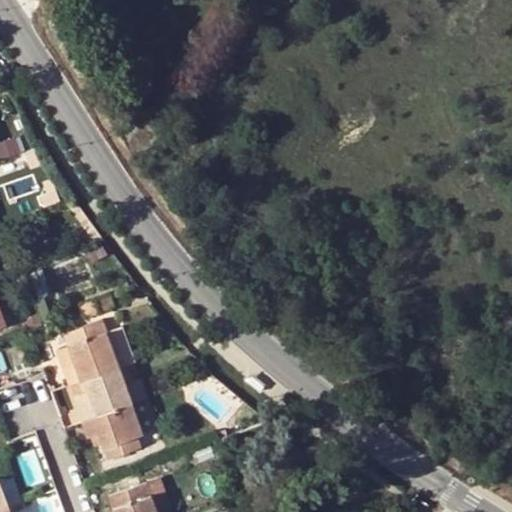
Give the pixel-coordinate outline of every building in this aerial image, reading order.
[(0,165),(0,168),(2,175),(16,170),(13,161),(0,165)] [(111,292),(81,302),(86,315),(116,305),(111,292)] [(64,366),(70,383),(85,378),(88,377),(119,366),(102,319),(65,332),(69,345),(75,362),(64,366)] [(41,327),(33,329),(37,339),(55,332),(52,323),(41,327)] [(58,348),(64,366),(75,362),(69,345),(58,348)] [(73,395),(83,419),(133,402),(127,387),(119,366),(88,377),(85,378),(88,389),(73,395)] [(246,379),(260,390),(266,384),(253,372),(246,379)] [(125,382),(133,402),(146,397),(139,377),(125,382)] [(133,402),(144,432),(158,427),(146,397),(133,402)] [(133,402),(83,419),(88,434),(99,431),(103,441),(109,457),(141,446),(137,435),(144,432),(133,402)] [(99,431),(88,434),(92,445),(103,441),(99,431)] [(10,471),(0,474),(0,481),(9,507),(22,502),(10,471)] [(146,481),(157,511),(172,511),(159,476),(146,481)] [(0,509),(9,507),(0,481),(0,509)] [(157,511),(146,481),(110,494),(116,511),(157,511)] [(9,507),(11,511),(18,511),(24,509),(22,502),(9,507)]
